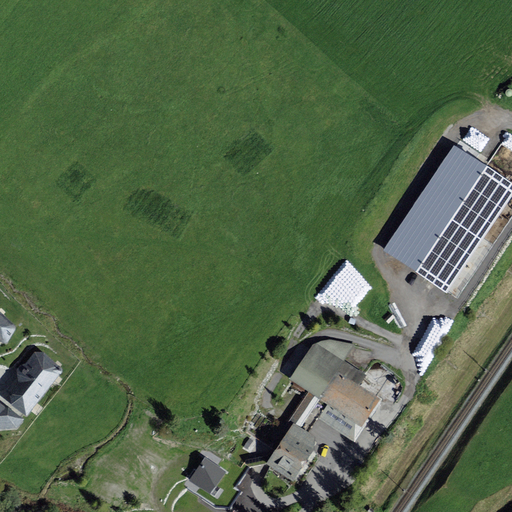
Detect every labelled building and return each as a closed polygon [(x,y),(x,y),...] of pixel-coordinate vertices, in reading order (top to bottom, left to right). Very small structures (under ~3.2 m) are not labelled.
[(511,183),(454,145),(384,250),(458,299),(511,217),(511,183)] [(0,340),(7,344),(15,327),(0,313),(0,340)] [(319,419),(355,442),(382,401),(359,386),(367,375),(345,361),(355,345),(329,339),(321,341),(313,344),(290,380),(307,391),(319,399),(328,404),(319,419)] [(10,392),(12,404),(26,414),(60,375),(62,367),(45,352),(36,351),(17,372),(18,384),(10,392)] [(319,399),(307,391),(281,431),(286,434),(293,423),(300,428),(319,399)] [(0,403),(0,429),(15,429),(23,420),(10,408),(5,407),(0,403)] [(286,434),(266,464),(293,481),(315,448),(315,437),(300,428),(293,423),(286,434)] [(204,490),(191,509),(194,511),(208,511),(217,499),(204,490)]
